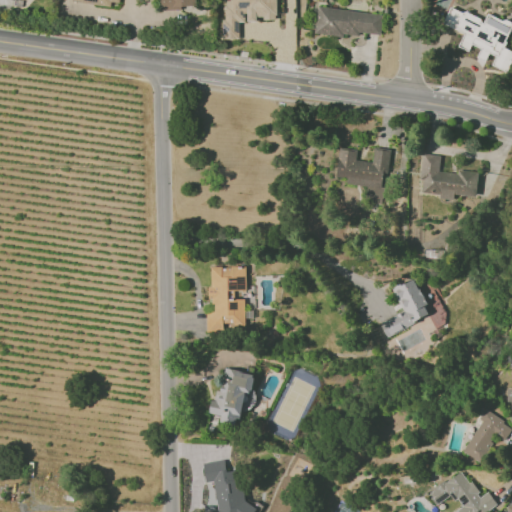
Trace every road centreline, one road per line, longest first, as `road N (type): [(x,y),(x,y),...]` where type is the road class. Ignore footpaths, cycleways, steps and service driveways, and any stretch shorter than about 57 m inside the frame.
road 1 (tertiary): [(64,49),(409,98),(511,122)]
road 2 (residential): [(162,66),(171,511)]
